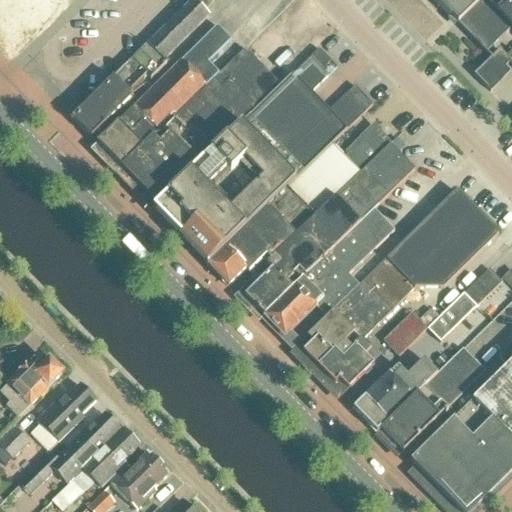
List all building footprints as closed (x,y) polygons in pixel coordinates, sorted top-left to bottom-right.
[(0,0),(0,46),(15,63),(73,8),(65,0),(0,0)] [(213,9),(204,0),(198,0),(194,4),(192,2),(146,49),(164,67),(210,21),(206,17),(213,9)] [(511,0),(429,0),(450,20),(470,0),(483,0),(457,27),(491,62),(474,79),(490,95),(509,76),(504,72),(510,66),(511,68),(511,0)] [(217,31),(97,149),(123,175),(219,80),(207,67),(230,45),(217,31)] [(164,67),(146,49),(72,125),(91,144),(132,102),(128,98),(146,80),(150,84),(166,68),(164,67)] [(153,214),(207,270),(373,109),(355,90),(329,116),(311,97),(337,72),(319,53),(281,90),(153,214)] [(219,80),(123,175),(154,207),(216,146),(220,149),(281,90),(245,54),(219,80)] [(361,143),(346,157),(364,176),(391,150),(374,132),(361,144),(361,143)] [(416,176),(391,150),(364,176),(361,179),(290,247),(267,270),(272,275),(258,288),(256,285),(242,298),(262,319),(374,215),(416,176)] [(361,179),(334,151),(288,195),(209,271),(229,292),(246,275),(249,278),(286,243),(290,247),(361,179)] [(362,359),(365,356),(359,349),(415,295),(443,295),(499,242),(457,198),(360,291),(326,323),(298,351),(333,387),(334,387),(344,397),(363,379),(367,380),(371,376),(372,372),(373,370),(362,359)] [(374,215),(262,319),(285,343),(316,313),(326,323),(360,291),(349,280),(395,237),(374,215)] [(439,321),(427,333),(440,346),(501,286),(489,273),(439,321)] [(511,293),(511,273),(501,283),(511,293)] [(429,313),(419,323),(427,332),(438,321),(429,313)] [(398,363),(427,335),(412,319),(382,347),(398,363)] [(506,369),(511,363),(511,348),(499,361),(506,369)] [(448,368),(454,362),(445,352),(439,358),(448,368)] [(448,368),(436,380),(380,434),(402,457),(407,452),(408,453),(411,451),(410,449),(443,418),(444,420),(448,416),(446,415),(484,378),(462,355),(454,362),(448,368)] [(60,379),(57,376),(58,374),(57,372),(56,370),(54,370),(51,370),(48,366),(47,367),(38,359),(27,369),(26,368),(16,379),(17,379),(0,395),(0,397),(8,406),(5,410),(16,422),(60,379)] [(380,434),(436,380),(422,365),(408,379),(409,379),(406,382),(397,372),(389,381),(388,379),(352,414),(375,439),(380,434)] [(511,368),(410,469),(452,511),(471,511),(511,472),(511,368)] [(38,426),(40,428),(30,438),(47,455),(56,445),(58,447),(83,423),(81,420),(94,406),(93,404),(92,401),(88,397),(85,397),(79,391),(65,404),(63,402),(38,426)] [(51,460),(21,489),(31,499),(54,477),(66,489),(120,435),(105,420),(89,435),(87,433),(55,465),(51,460)] [(0,451),(13,464),(29,447),(15,433),(0,448),(0,451)] [(54,511),(67,511),(94,485),(102,493),(125,469),(123,467),(139,451),(124,435),(52,509),(54,511)] [(154,492),(167,479),(147,458),(131,474),(128,472),(110,489),(132,511),(139,511),(155,497),(154,492)] [(89,511),(111,511),(115,509),(103,497),(89,511)]
